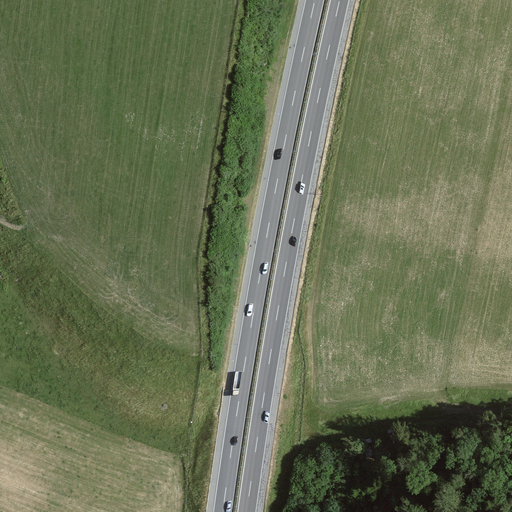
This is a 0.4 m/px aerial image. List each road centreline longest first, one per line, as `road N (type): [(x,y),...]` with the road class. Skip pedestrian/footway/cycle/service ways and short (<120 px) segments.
road 1 (motorway): [(314,0),(252,311),(222,511)]
road 2 (motorway): [(246,511),(338,0)]
